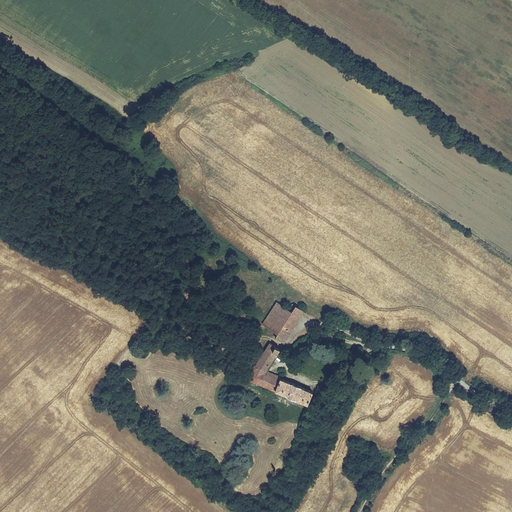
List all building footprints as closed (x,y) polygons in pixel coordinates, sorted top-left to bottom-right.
[(270,329),(284,306),(277,301),(262,324),(270,329)] [(283,342),(304,310),(295,305),(292,311),(288,309),(284,306),(270,329),(277,333),(275,337),(283,342)] [(244,322),(250,312),(242,307),(241,309),(236,317),(238,318),(244,322)] [(312,391),(280,378),(280,379),(264,373),(266,371),(273,359),(277,353),(280,348),(270,342),(255,365),(248,379),(258,383),(275,390),(307,403),(312,391)] [(281,377),(266,371),(264,373),(280,379),(280,378),(281,377)]
